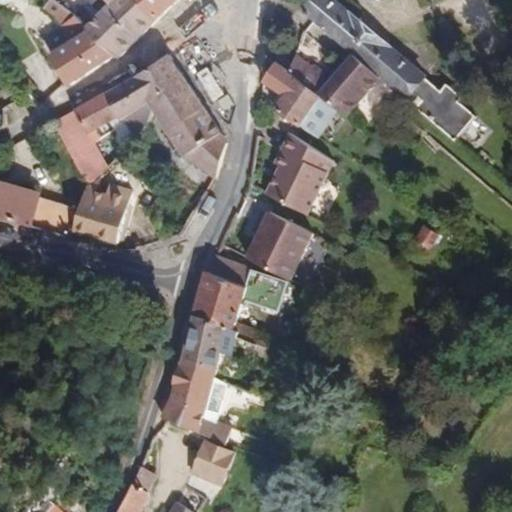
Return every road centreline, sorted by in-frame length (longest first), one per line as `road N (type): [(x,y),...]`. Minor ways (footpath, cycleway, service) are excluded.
road 1 (residential): [(196,280),(237,189),(251,78),(242,12)]
road 2 (residential): [(0,143),(212,14),(242,12)]
road 3 (residential): [(115,511),(154,427),(196,280)]
road 4 (residential): [(0,240),(90,269),(196,280)]
